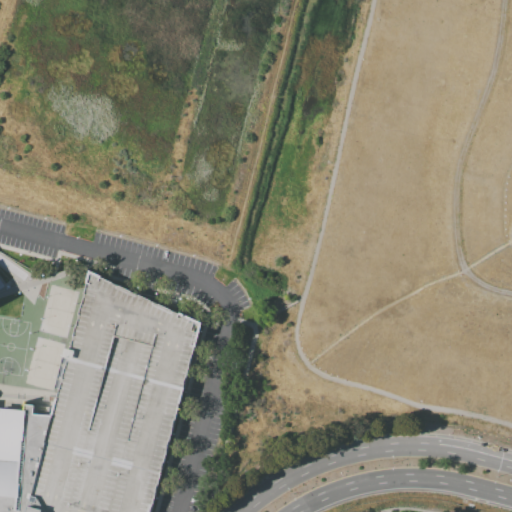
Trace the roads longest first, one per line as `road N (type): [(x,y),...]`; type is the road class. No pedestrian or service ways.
road 1 (primary): [(511,462),(398,444),(335,456),(280,481)]
road 2 (primary): [(297,511),(353,488),(413,481),(511,500)]
